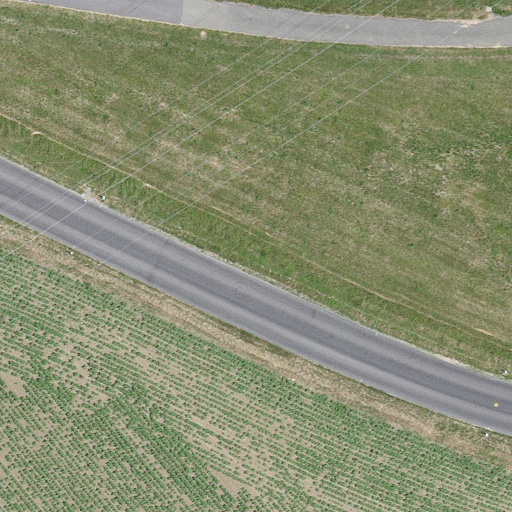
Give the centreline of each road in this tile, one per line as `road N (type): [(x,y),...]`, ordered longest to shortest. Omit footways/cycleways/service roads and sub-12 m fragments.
road 1 (tertiary): [(0,182),(511,404)]
road 2 (track): [(511,23),(474,28),(134,4)]
